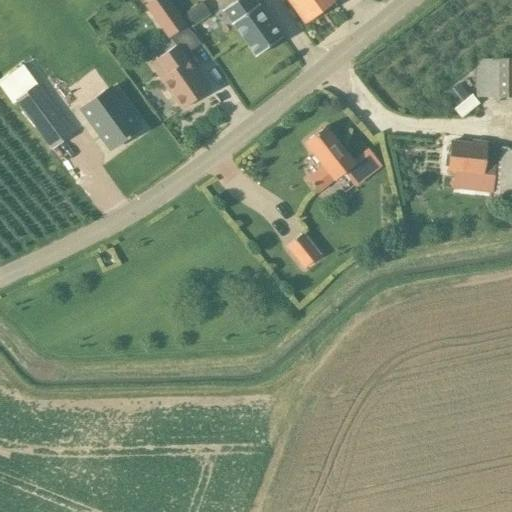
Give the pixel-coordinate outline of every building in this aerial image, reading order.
[(169,37),(185,26),(167,0),(152,0),(146,5),(169,37)] [(256,56),(282,37),(254,0),(236,0),(222,10),(256,56)] [(288,0),(304,21),(332,2),(330,0),(288,0)] [(203,3),(185,15),(191,25),(210,13),(203,3)] [(182,109),(209,90),(177,45),(156,59),(166,74),(160,78),(182,109)] [(511,58),(496,58),(497,98),(511,97),(511,58)] [(449,107),(465,93),(455,81),(439,96),(449,107)] [(73,134),(36,85),(14,101),(51,151),(73,134)] [(111,150),(139,129),(109,88),(81,109),(111,150)] [(469,92),(450,107),(459,117),(477,102),(469,92)] [(316,192),(333,179),(334,180),(344,172),(354,185),(379,165),(370,153),(353,165),(324,127),(304,142),(323,167),(306,179),(316,192)] [(493,193),(495,175),(498,147),(485,145),(485,143),(473,141),(472,144),(450,142),(447,171),(455,171),(453,188),(493,193)] [(511,147),(498,147),(495,202),(511,201),(511,147)] [(303,269),(319,256),(301,234),(285,247),(303,269)]
